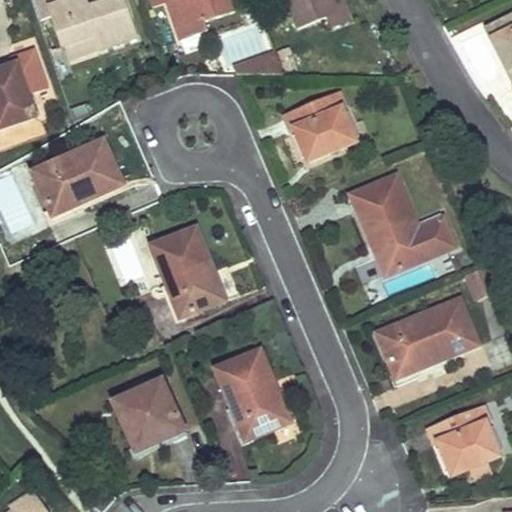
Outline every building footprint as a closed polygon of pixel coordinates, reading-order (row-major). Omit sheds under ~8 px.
[(205,27),(232,17),(225,0),(161,0),(179,46),(208,35),(205,27)] [(329,0),(281,0),(293,32),(323,21),(336,17),(329,0)] [(345,25),(336,0),(329,0),(336,17),(323,21),(327,31),(345,25)] [(135,42),(121,1),(86,13),(82,1),(48,13),(62,52),(95,41),(99,55),(135,42)] [(511,19),(487,31),(511,79),(511,78),(511,19)] [(8,41),(9,66),(36,66),(36,40),(8,41)] [(0,133),(31,123),(13,71),(0,75),(0,133)] [(356,144),(342,110),(345,109),(339,95),(287,117),(293,132),(297,130),(311,163),(356,144)] [(123,188),(105,144),(34,174),(53,218),(123,188)] [(430,259),(396,178),(352,196),(386,278),(430,259)] [(223,304),(196,232),(152,249),(179,321),(223,304)] [(463,279),(473,302),(485,297),(475,274),(463,279)] [(479,346),(461,301),(380,335),(399,379),(479,346)] [(292,423),(262,353),(217,372),(247,443),(292,423)] [(150,448),(185,433),(163,384),(114,405),(132,447),(147,441),(150,448)] [(489,476),(485,465),(500,460),(486,427),(491,425),(484,410),(430,431),(436,447),(442,444),(456,479),(473,472),(476,481),(489,476)] [(104,511),(115,500),(101,486),(87,501),(98,511),(104,511)] [(45,511),(35,496),(13,510),(14,511),(45,511)]
